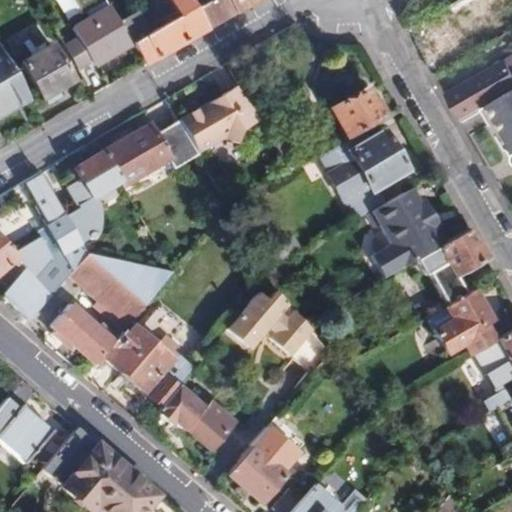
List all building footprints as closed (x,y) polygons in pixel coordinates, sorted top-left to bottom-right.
[(66,44),(79,66),(94,59),(96,62),(135,42),(122,20),(110,0),(78,0),(86,12),(90,10),(94,16),(75,27),(81,36),(66,44)] [(135,42),(147,64),(209,27),(193,0),(170,0),(180,16),(151,32),(138,11),(122,20),(135,42)] [(193,0),(209,27),(235,12),(227,0),(193,0)] [(227,0),(235,12),(255,0),(227,0)] [(511,0),(462,0),(449,8),(457,22),(467,17),(472,25),(511,1),(511,0)] [(35,27),(9,44),(20,59),(46,42),(35,27)] [(53,43),(22,61),(44,98),(74,79),(53,43)] [(0,55),(0,119),(33,101),(5,52),(0,55)] [(511,58),(450,95),(465,120),(488,107),(511,92),(511,58)] [(193,143),(199,153),(210,147),(213,137),(239,143),(243,131),(262,120),(241,85),(180,121),(193,143)] [(332,108),(349,137),(353,134),(359,131),(386,116),(368,87),(332,108)] [(511,92),(488,107),(497,122),(511,113),(511,92)] [(511,113),(497,122),(511,148),(511,113)] [(151,124),(105,152),(121,181),(125,187),(171,160),(177,168),(200,155),(199,153),(193,143),(180,121),(177,117),(155,130),(151,124)] [(406,170),(384,133),(366,143),(359,131),(353,134),(349,137),(318,155),(328,171),(326,172),(345,205),(347,204),(356,220),(369,212),(385,202),(377,188),(406,170)] [(276,145),(291,170),(307,161),(293,136),(276,145)] [(121,181),(105,152),(75,170),(93,198),(121,181)] [(31,269),(53,295),(70,275),(88,254),(40,172),(23,182),(48,223),(46,224),(59,247),(51,252),(41,237),(15,252),(20,257),(31,269)] [(420,201),(412,187),(385,202),(369,212),(378,227),(382,224),(393,244),(374,255),(387,277),(417,259),(445,243),(436,228),(441,226),(424,199),(420,201)] [(220,220),(230,207),(230,206),(225,199),(212,206),(220,220)] [(445,243),(417,259),(427,276),(430,274),(448,305),(468,294),(458,275),(488,258),(470,228),(445,243)] [(15,252),(0,234),(0,274),(20,257),(15,252)] [(256,262),(262,274),(292,257),(285,246),(256,262)] [(70,275),(130,325),(140,313),(175,272),(88,254),(70,275)] [(168,260),(175,272),(178,269),(172,257),(168,260)] [(5,297),(31,319),(53,295),(31,269),(5,297)] [(448,305),(447,306),(454,318),(435,328),(450,352),(468,340),(465,334),(493,318),(477,288),(468,294),(448,305)] [(265,302),(256,293),(225,329),(250,351),(266,333),(272,338),(270,340),(312,376),(329,356),(304,326),(274,292),(265,302)] [(77,347),(96,364),(114,344),(70,306),(52,327),(66,338),(63,342),(75,351),(77,347)] [(96,364),(91,370),(102,378),(112,366),(144,393),(164,372),(177,356),(171,351),(175,346),(169,341),(165,337),(157,346),(141,330),(149,321),(140,313),(130,325),(114,344),(96,364)] [(511,331),(511,314),(488,329),(495,341),(511,331)] [(165,337),(169,341),(170,337),(150,320),(149,321),(141,330),(157,346),(165,337)] [(511,331),(495,341),(489,345),(495,355),(505,350),(511,361),(511,375),(508,378),(511,384),(511,331)] [(499,392),(486,400),(493,411),(511,399),(511,384),(508,378),(511,375),(511,361),(505,350),(495,355),(489,345),(475,352),(499,392)] [(357,363),(345,373),(360,391),(372,380),(357,363)] [(164,372),(144,393),(152,400),(172,379),(164,372)] [(152,400),(159,406),(176,386),(182,379),(177,375),(173,380),(172,379),(152,400)] [(360,391),(377,411),(386,400),(373,385),(375,383),(372,380),(360,391)] [(35,392),(22,381),(0,405),(0,438),(26,461),(51,431),(23,407),(35,392)] [(233,423),(205,398),(199,406),(176,386),(159,406),(155,410),(171,423),(174,420),(183,427),(185,425),(198,436),(196,438),(209,450),(233,423)] [(277,417),(228,475),(263,504),(286,475),(282,472),(291,462),(269,443),(286,424),(277,417)] [(176,511),(78,427),(44,466),(63,482),(62,484),(91,509),(95,504),(104,511),(176,511)] [(303,499),(291,511),(340,511),(344,508),(316,484),(303,499)] [(274,510),(275,511),(291,511),(303,499),(291,489),(274,510)]
